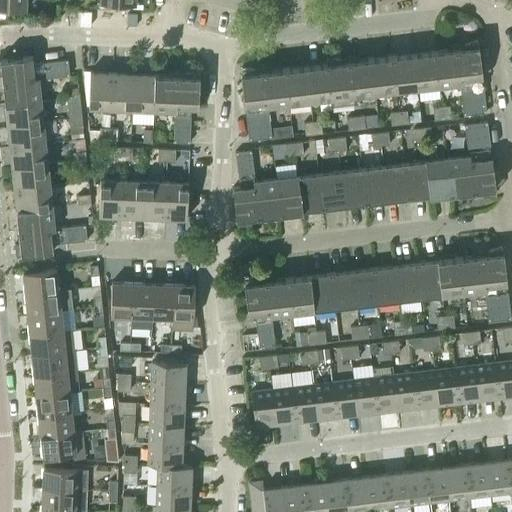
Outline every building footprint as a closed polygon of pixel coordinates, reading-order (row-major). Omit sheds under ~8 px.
[(0,0),(0,7),(26,8),(26,0),(0,0)] [(137,13),(128,13),(127,25),(136,25),(137,13)] [(454,47),(435,49),(439,85),(460,83),(462,98),(469,97),(477,96),(485,95),(483,85),(479,86),(477,77),(482,76),(479,44),(478,44),(477,39),(464,41),(465,46),(459,47),(458,42),(453,43),(454,47)] [(435,49),(413,52),(417,88),(419,100),(440,97),(439,85),(435,49)] [(413,52),(392,54),(396,90),(417,88),(413,52)] [(392,54),(370,57),(375,93),(396,90),(392,54)] [(5,102),(41,98),(39,78),(50,76),(48,60),(33,62),(32,55),(0,58),(0,59),(0,58),(0,72),(2,72),(2,78),(0,78),(0,83),(3,83),(5,102)] [(340,56),(326,57),(327,62),(328,62),(332,98),(331,98),(332,106),(376,101),(375,93),(370,57),(351,59),(351,55),(346,56),(346,60),(340,61),(340,56)] [(56,68),(69,66),(68,58),(55,60),(56,68)] [(50,76),(57,76),(56,68),(55,60),(48,60),(50,76)] [(327,62),(306,65),(310,100),(331,98),(332,98),(328,62),(327,62)] [(254,66),(241,67),(241,72),(245,104),(250,104),(251,113),(246,113),(247,123),(255,122),(262,121),(270,120),(268,105),(289,103),(285,67),(266,69),(265,65),(260,66),(261,70),(255,71),(254,66)] [(306,65),(285,67),(289,103),(310,100),(306,65)] [(57,76),(70,74),(69,66),(56,68),(57,76)] [(155,73),(154,109),(175,110),(175,121),(191,122),(191,107),(198,107),(199,75),(199,70),(186,69),(186,74),(179,74),(180,70),(175,70),(174,74),(155,73)] [(88,106),(111,107),(112,71),(90,70),(88,106)] [(112,71),(111,107),(132,108),(134,72),(112,71)] [(134,72),(132,108),(154,109),(155,73),(134,72)] [(485,95),(477,96),(479,112),(486,111),(485,95)] [(477,96),(469,97),(471,113),(479,112),(477,96)] [(469,97),(462,98),(464,114),(471,113),(469,97)] [(7,124),(43,120),(41,98),(5,102),(7,124)] [(450,104),(441,105),(442,118),(452,117),(450,104)] [(442,118),(441,105),(433,106),(434,119),(442,118)] [(66,109),(67,118),(79,116),(78,107),(66,109)] [(407,109),(399,110),(400,123),(409,122),(407,109)] [(400,123),(399,110),(390,111),(392,124),(400,123)] [(364,114),(355,115),(357,128),(365,127),(364,114)] [(357,128),(355,115),(347,116),(348,129),(357,128)] [(79,116),(67,118),(68,126),(80,124),(79,116)] [(321,119),(313,120),(314,133),(323,132),(321,119)] [(10,145),(45,141),(43,120),(7,124),(10,145)] [(270,120),(262,121),(264,137),(272,136),(270,120)] [(314,133),(313,120),(304,121),(305,134),(314,133)] [(482,137),(489,136),(487,120),(480,121),(482,137)] [(262,121),(255,122),(256,138),(264,137),(262,121)] [(474,138),(482,137),(480,121),(472,122),(474,138)] [(255,122),(247,123),(249,139),(256,138),(255,122)] [(466,139),(474,138),(472,122),(464,123),(466,139)] [(431,125),(422,126),(423,139),(432,138),(431,125)] [(100,139),(109,139),(109,127),(101,126),(100,139)] [(423,139),(422,126),(413,127),(415,140),(423,139)] [(109,127),(109,139),(118,140),(118,127),(109,127)] [(143,141),(152,141),(153,128),(144,128),(143,141)] [(174,141),(182,141),(182,128),(174,128),(174,141)] [(182,141),(190,141),(190,128),(182,128),(182,141)] [(388,130),(379,131),(381,144),(390,143),(388,130)] [(381,144),(379,131),(371,132),(372,145),(381,144)] [(345,135),(336,136),(338,149),(346,148),(345,135)] [(338,149),(336,136),(328,137),(329,150),(338,149)] [(447,157),(452,192),(471,190),(471,194),(476,194),(476,190),(482,189),(482,194),(496,192),(495,187),(492,155),(487,156),(486,147),(490,146),(489,136),(482,137),(474,138),(466,139),(468,154),(447,157)] [(302,140),(293,141),(295,154),(303,153),(302,140)] [(12,166),(48,163),(45,141),(10,145),(12,166)] [(295,154),(293,141),(285,142),(286,155),(295,154)] [(115,158),(123,159),(124,146),(115,146),(115,158)] [(124,146),(123,159),(132,159),(132,146),(124,146)] [(158,160),(166,160),(167,148),(158,147),(158,160)] [(167,148),(166,160),(175,161),(176,148),(167,148)] [(245,162),(253,161),(251,149),(243,150),(245,162)] [(71,152),(72,160),(85,159),(84,150),(71,152)] [(237,163),(245,162),(243,150),(235,150),(237,163)] [(426,159),(430,195),(452,192),(447,157),(426,159)] [(85,159),(72,160),(73,169),(86,167),(85,159)] [(404,162),(409,197),(430,195),(426,159),(404,162)] [(238,170),(254,168),(253,161),(245,162),(237,163),(238,170)] [(383,164),(387,200),(409,197),(404,162),(383,164)] [(14,188),(50,184),(48,163),(12,166),(14,188)] [(362,167),(366,203),(387,200),(383,164),(362,167)] [(340,169),(345,205),(366,203),(362,167),(340,169)] [(280,213),(276,177),(255,179),(254,168),(238,170),(240,185),(233,186),(236,218),(237,218),(238,223),(251,221),(250,216),(256,216),(257,220),(262,219),(261,215),(280,213)] [(319,172),(323,208),(345,205),(340,169),(319,172)] [(319,172),(297,174),(302,210),(323,208),(319,172)] [(276,177),(280,213),(302,210),(297,174),(276,177)] [(99,214),(121,215),(123,179),(100,178),(99,214)] [(121,215),(143,216),(144,180),(123,179),(121,215)] [(143,216),(164,216),(166,180),(144,180),(143,216)] [(166,180),(164,216),(187,217),(188,181),(166,180)] [(16,209),(52,206),(50,184),(14,188),(16,209)] [(76,195),(77,203),(90,202),(89,193),(76,195)] [(54,226),(52,206),(16,209),(18,228),(14,229),(15,234),(19,233),(20,240),(15,240),(16,253),(21,253),(53,250),(52,243),(67,241),(66,225),(54,226)] [(86,231),(86,223),(73,225),(73,232),(86,231)] [(73,232),(73,225),(66,225),(67,241),(74,241),(73,232)] [(87,239),(86,231),(73,232),(74,241),(87,239)] [(459,256),(463,292),(484,289),(486,304),(494,304),(501,303),(509,302),(508,292),(503,293),(502,283),(507,283),(503,251),(502,246),(489,248),(489,252),(483,253),(483,249),(478,249),(478,254),(459,256)] [(438,259),(442,294),(463,292),(459,256),(438,259)] [(416,261),(420,297),(442,294),(438,259),(416,261)] [(416,261),(395,264),(399,299),(420,297),(416,261)] [(90,264),(91,274),(99,273),(98,263),(90,264)] [(373,266),(378,302),(399,299),(395,264),(373,266)] [(373,266),(352,269),(356,305),(378,302),(373,266)] [(23,271),(25,292),(59,289),(56,267),(23,271)] [(331,271),(335,307),(356,305),(352,269),(331,271)] [(309,274),(314,310),(335,307),(331,271),(309,274)] [(288,277),(292,312),(314,310),(309,274),(288,277)] [(257,328),(273,326),(271,315),(292,312),(288,277),(269,279),(268,275),(263,275),(264,279),(258,280),(257,275),(244,277),(245,282),(244,282),(248,314),(255,313),(257,328)] [(110,314),(131,315),(133,282),(112,281),(110,314)] [(151,326),(152,316),(153,282),(133,282),(131,315),(131,325),(151,326)] [(152,316),(172,317),(174,283),(153,282),(152,316)] [(174,283),(172,317),(172,327),(193,328),(195,284),(174,283)] [(69,287),(59,289),(55,289),(25,292),(27,312),(61,309),(71,308),(69,287)] [(93,295),(94,305),(102,304),(101,294),(93,295)] [(503,319),(511,318),(509,302),(501,303),(503,319)] [(494,304),(496,319),(503,319),(501,303),(494,304)] [(102,304),(94,305),(95,315),(103,314),(102,304)] [(488,320),(496,319),(494,304),(486,304),(488,320)] [(61,309),(27,312),(29,333),(63,329),(73,328),(75,328),(73,308),(71,308),(61,309)] [(453,313),(445,314),(446,327),(455,326),(453,313)] [(436,315),(438,328),(446,327),(445,314),(436,315)] [(410,318),(402,319),(403,332),(412,331),(410,318)] [(403,332),(402,319),(393,320),(395,333),(403,332)] [(369,336),(367,323),(359,324),(360,337),(369,336)] [(360,337),(359,324),(350,325),(352,338),(360,337)] [(502,326),(504,339),(511,337),(511,328),(511,325),(502,326)] [(266,334),(274,333),(273,326),(257,328),(258,335),(266,334)] [(29,333),(32,353),(75,348),(73,328),(63,329),(29,333)] [(325,328),(316,330),(318,342),(326,341),(325,328)] [(479,329),(470,330),(472,343),(480,342),(479,329)] [(318,342),(316,330),(308,330),(309,343),(318,342)] [(472,343),(470,330),(462,331),(463,344),(472,343)] [(267,347),(275,346),(274,333),(266,334),(267,347)] [(259,348),(267,347),(266,334),(258,335),(259,348)] [(439,334),(430,335),(432,348),(440,347),(439,334)] [(97,336),(98,346),(106,345),(105,335),(97,336)] [(430,335),(422,336),(423,346),(423,349),(432,348),(430,335)] [(398,339),(389,340),(391,352),(399,351),(398,339)] [(391,352),(389,340),(381,341),(382,353),(391,352)] [(120,349),(130,350),(130,341),(120,341),(120,349)] [(130,341),(130,350),(140,350),(141,342),(130,341)] [(161,351),(171,351),(171,343),(161,343),(161,351)] [(171,343),(171,351),(181,352),(181,344),(171,343)] [(357,343),(349,344),(350,357),(359,356),(357,343)] [(350,357),(349,344),(340,345),(342,358),(350,357)] [(106,345),(98,346),(99,356),(107,355),(106,345)] [(32,353),(34,373),(77,369),(75,348),(32,353)] [(317,348),(308,349),(310,362),(318,361),(317,348)] [(310,362),(308,349),(300,350),(301,363),(310,362)] [(276,353),(268,354),(269,367),(278,366),(276,353)] [(269,367),(268,354),(259,355),(261,368),(269,367)] [(511,358),(495,361),(499,394),(511,392),(511,358)] [(152,360),(151,381),(185,383),(185,362),(152,360)] [(495,361),(474,363),(478,397),(499,394),(495,361)] [(474,363),(454,366),(458,399),(478,397),(474,363)] [(454,366),(434,368),(438,401),(458,399),(454,366)] [(434,368),(414,370),(418,404),(438,401),(434,368)] [(34,373),(36,393),(69,390),(79,389),(77,369),(34,373)] [(414,370),(393,373),(397,406),(418,404),(414,370)] [(118,372),(118,381),(130,381),(131,372),(118,372)] [(393,373),(373,375),(377,409),(397,406),(393,373)] [(102,376),(103,386),(111,385),(110,375),(102,376)] [(373,375),(353,378),(357,411),(377,409),(373,375)] [(353,378),(333,380),(337,413),(357,411),(353,378)] [(333,380),(313,382),(317,416),(337,413),(333,380)] [(130,381),(118,381),(117,389),(130,390),(130,381)] [(151,381),(150,402),(184,403),(185,383),(151,381)] [(313,382),(292,385),(296,418),(317,416),(313,382)] [(111,385),(103,386),(104,396),(112,396),(111,385)] [(292,385),(272,387),(276,421),(296,418),(292,385)] [(276,421),(272,387),(251,390),(255,423),(276,421)] [(69,390),(36,393),(38,414),(71,410),(83,409),(81,389),(79,389),(69,390)] [(150,402),(149,422),(183,423),(184,403),(150,402)] [(38,414),(40,434),(74,431),(71,410),(38,414)] [(122,412),(122,421),(135,422),(135,413),(122,412)] [(106,417),(107,427),(115,426),(114,416),(106,417)] [(135,422),(122,421),(121,430),(134,430),(135,422)] [(149,422),(148,442),(182,444),(183,423),(149,422)] [(115,426),(107,427),(108,437),(116,436),(115,426)] [(74,431),(40,434),(42,455),(73,452),(73,457),(84,456),(82,430),(74,431)] [(147,464),(158,464),(158,463),(181,464),(181,463),(182,444),(148,442),(147,464)] [(124,453),(124,462),(137,462),(137,453),(124,453)] [(506,458),(486,460),(490,494),(510,491),(506,458)] [(486,460),(466,463),(470,496),(490,494),(486,460)] [(137,462),(124,462),(124,470),(136,471),(137,462)] [(158,464),(157,483),(190,485),(191,464),(181,463),(181,464),(158,463),(158,464)] [(466,463),(446,465),(450,499),(470,496),(466,463)] [(446,465),(425,468),(429,501),(450,499),(446,465)] [(43,466),(42,487),(86,489),(87,468),(43,466)] [(425,468),(405,470),(409,503),(429,501),(425,468)] [(405,470),(385,472),(389,506),(409,503),(405,470)] [(385,472),(365,475),(368,508),(389,506),(385,472)] [(365,475),(344,477),(348,511),(368,508),(365,475)] [(344,477),(324,480),(327,511),(336,511),(348,511),(344,477)] [(286,511),(284,485),(263,487),(262,479),(249,481),(252,511),(286,511)] [(110,480),(109,490),(117,490),(118,480),(110,480)] [(327,511),(324,480),(304,482),(307,511),(327,511)] [(307,511),(304,482),(284,485),(286,511),(307,511)] [(157,483),(156,504),(189,505),(190,485),(157,483)] [(42,487),(41,508),(75,509),(85,509),(86,489),(42,487)] [(117,490),(109,490),(109,500),(117,500),(117,490)] [(123,494),(122,502),(135,503),(136,494),(123,494)] [(135,503),(122,502),(122,511),(135,511),(135,503)]
